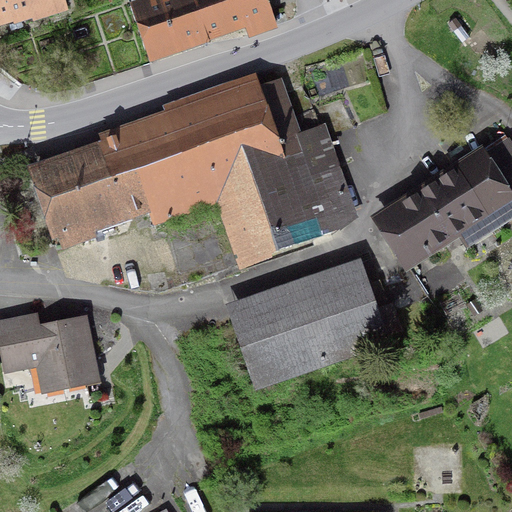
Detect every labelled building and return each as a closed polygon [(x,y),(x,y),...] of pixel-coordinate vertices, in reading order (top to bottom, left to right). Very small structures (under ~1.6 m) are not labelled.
[(0,0),(0,28),(13,25),(13,27),(32,21),(33,24),(68,13),(63,0),(0,0)] [(144,0),(129,5),(150,66),(210,46),(210,44),(246,31),(249,39),(278,29),(267,0),(144,0)] [(450,25),(462,43),(470,38),(457,20),(450,25)] [(67,156),(27,168),(53,244),(58,243),(61,253),(97,241),(96,235),(133,221),(138,230),(152,225),(152,227),(217,206),(240,273),(281,263),(332,242),(358,221),(325,124),(301,134),(283,79),(260,88),(256,76),(162,107),(163,113),(113,132),(98,136),(101,144),(67,156)] [(370,219),(406,276),(459,241),(465,251),(511,220),(511,144),(509,139),(508,140),(505,136),(484,150),(482,147),(370,219)] [(256,395),(391,348),(361,261),(226,308),(256,395)] [(467,306),(475,317),(483,312),(475,301),(467,306)] [(88,318),(40,327),(38,315),(0,322),(0,352),(4,375),(37,369),(42,396),(101,385),(88,318)] [(238,351),(233,335),(212,343),(217,358),(238,351)]
